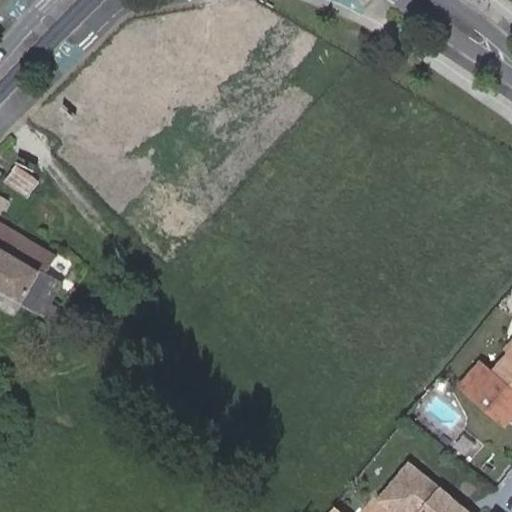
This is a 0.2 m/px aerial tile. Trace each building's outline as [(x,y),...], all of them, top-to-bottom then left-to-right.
[(14,166),(3,184),(26,199),(38,181),(14,166)] [(42,276),(56,252),(0,218),(0,204),(3,199),(0,196),(0,289),(42,314),(58,286),(42,276)] [(489,412),(508,389),(511,383),(511,360),(497,381),(485,372),(467,396),(489,412)] [(511,383),(508,389),(489,412),(511,430),(511,429),(511,383)] [(474,511),(412,463),(379,504),(388,511),(474,511)]
